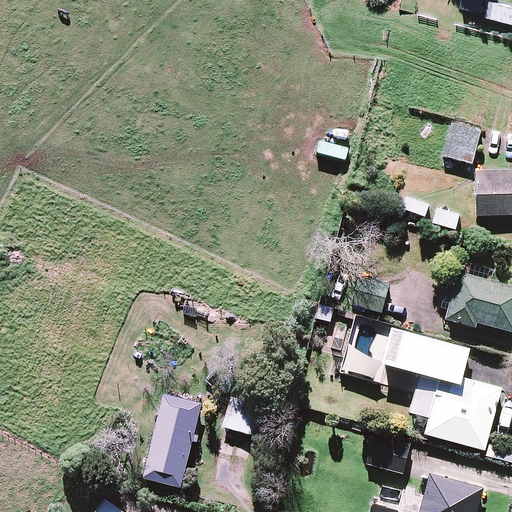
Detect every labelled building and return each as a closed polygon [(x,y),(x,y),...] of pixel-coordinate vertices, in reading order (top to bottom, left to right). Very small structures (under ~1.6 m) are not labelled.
[(511,8),(496,5),(492,21),(511,25),(511,8)] [(480,135),(452,128),(444,159),(472,166),(480,135)] [(348,149),(319,144),(317,158),(345,163),(348,149)] [(511,218),(511,174),(476,175),(477,220),(511,218)] [(511,291),(458,278),(446,325),(475,332),(476,327),(511,336),(511,291)] [(389,288),(370,282),(362,311),(381,316),(389,288)] [(469,353),(355,323),(341,377),(377,387),(381,371),(418,381),(409,413),(430,418),(424,438),(484,454),(501,391),(462,381),(469,353)] [(181,491),(191,447),(197,448),(200,438),(194,436),(200,408),(164,399),(144,482),(181,491)] [(268,411),(231,400),(222,429),(259,441),(268,411)] [(409,447),(374,439),(367,469),(403,477),(409,447)] [(477,511),(483,493),(430,479),(420,511),(477,511)]
